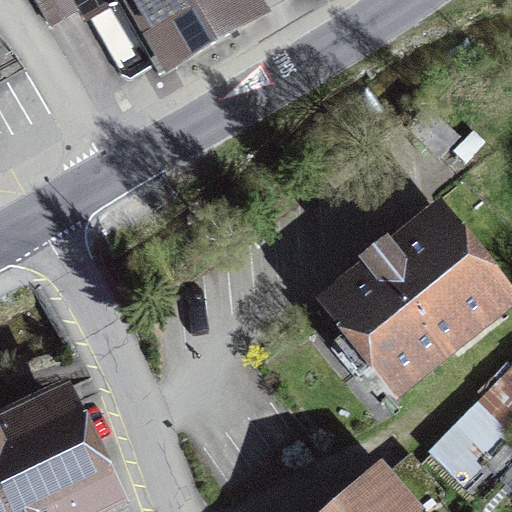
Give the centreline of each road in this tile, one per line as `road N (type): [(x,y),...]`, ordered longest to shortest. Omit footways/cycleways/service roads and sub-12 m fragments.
road 1 (tertiary): [(109,173),(405,0)]
road 2 (residential): [(176,511),(125,368),(34,218)]
road 3 (residential): [(2,0),(109,173)]
